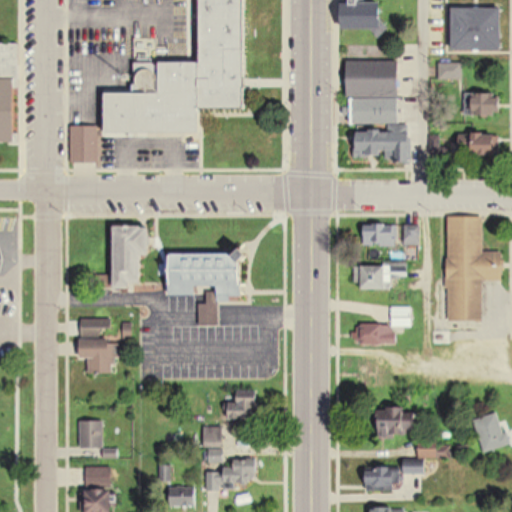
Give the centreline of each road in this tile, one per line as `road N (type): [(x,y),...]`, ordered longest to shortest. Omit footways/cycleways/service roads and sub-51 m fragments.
road 1 (residential): [(46,511),(44,0)]
road 2 (primary): [(312,511),(313,0)]
road 3 (residential): [(0,193),(511,193)]
